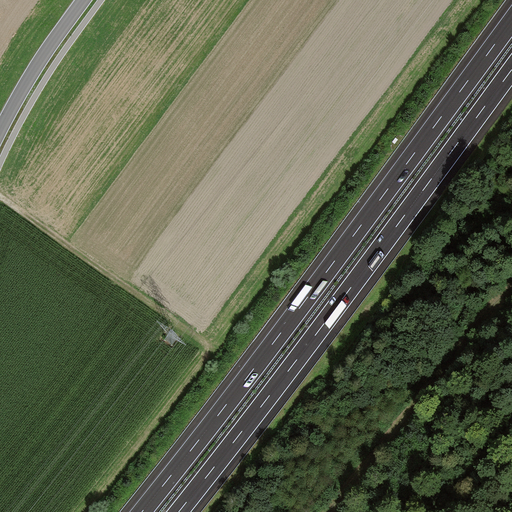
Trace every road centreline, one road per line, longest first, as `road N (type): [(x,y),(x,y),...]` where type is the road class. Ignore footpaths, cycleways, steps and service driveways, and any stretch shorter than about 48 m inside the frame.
road 1 (motorway): [(511,21),(141,511)]
road 2 (motorway): [(178,511),(511,69)]
road 3 (track): [(330,511),(511,288)]
road 4 (track): [(0,196),(214,348)]
road 5 (unclassified): [(0,132),(83,0)]
